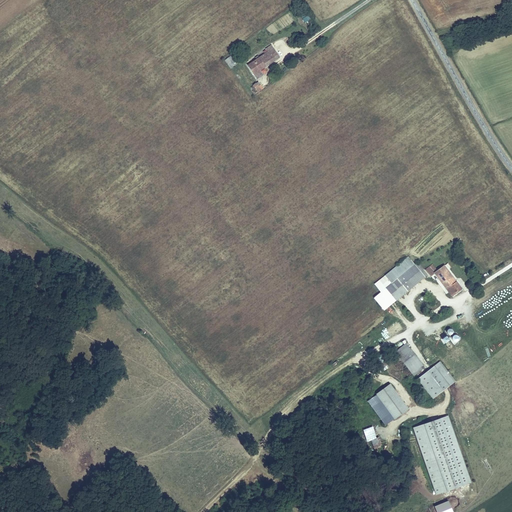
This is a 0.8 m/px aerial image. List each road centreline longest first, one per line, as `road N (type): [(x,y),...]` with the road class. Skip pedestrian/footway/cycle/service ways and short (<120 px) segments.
road 1 (track): [(511,265),(355,357),(247,461)]
road 2 (tertiary): [(511,167),(413,0)]
